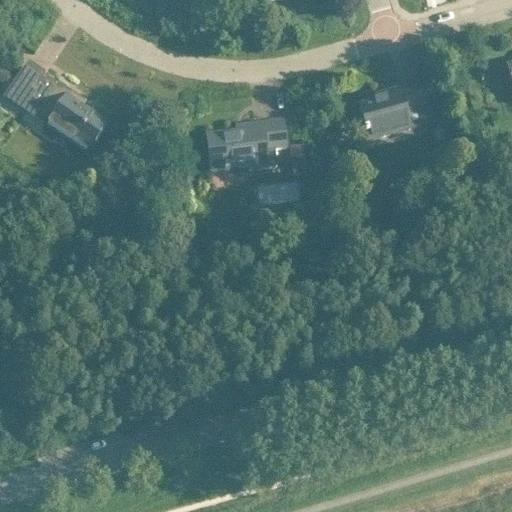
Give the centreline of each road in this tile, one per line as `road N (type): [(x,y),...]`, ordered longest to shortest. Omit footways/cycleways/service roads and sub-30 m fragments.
road 1 (tertiary): [(0,494),(511,349)]
road 2 (residential): [(65,0),(104,33),(173,65),(247,73),(388,40)]
road 3 (residential): [(388,40),(511,7)]
